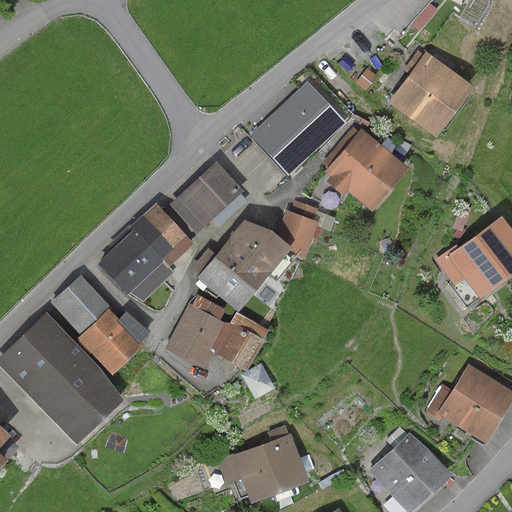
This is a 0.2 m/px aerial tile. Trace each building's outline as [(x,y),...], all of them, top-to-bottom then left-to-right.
[(471,87),(423,52),(422,54),(417,51),(405,68),(409,70),(386,102),(434,138),(471,87)] [(306,82),(249,135),(287,176),(344,123),(306,82)] [(361,129),(324,171),(330,177),(326,182),(342,196),(347,191),(371,211),(407,169),(361,129)] [(216,161),(170,203),(197,233),(241,189),(216,161)] [(291,213),(286,211),(277,236),(290,247),(285,252),(303,259),(316,223),(312,221),(316,210),(295,202),(291,213)] [(130,227),(133,229),(163,261),(169,267),(193,244),(154,204),(130,227)] [(511,232),(500,216),(447,254),(450,258),(448,259),(463,280),(452,288),(464,305),(511,270),(511,232)] [(243,221),(196,278),(237,311),(285,252),(290,247),(277,236),(269,230),(243,221)] [(133,229),(96,264),(126,296),(129,293),(163,261),(133,229)] [(169,267),(163,261),(129,293),(142,302),(174,273),(169,267)] [(79,276),(50,302),(80,335),(107,310),(110,307),(79,276)] [(187,305),(164,349),(205,370),(212,354),(229,324),(223,323),(219,321),(224,310),(196,296),(191,306),(187,305)] [(80,335),(76,338),(111,374),(142,345),(139,342),(149,331),(125,311),(117,319),(107,310),(80,335)] [(44,313),(0,355),(0,367),(74,444),(121,399),(100,370),(44,313)] [(229,324),(212,354),(244,372),(267,331),(235,313),(229,324)] [(260,364),(241,374),(254,399),(274,388),(260,364)] [(426,413),(440,422),(442,418),(485,444),(511,399),(511,391),(467,364),(450,392),(442,388),(426,413)] [(270,441),(218,460),(226,482),(240,477),(250,502),(306,481),(289,434),(287,434),(284,427),(267,433),(270,441)] [(409,432),(368,470),(406,511),(408,511),(449,475),(409,432)] [(6,437),(0,443),(0,465),(17,447),(6,437)]
